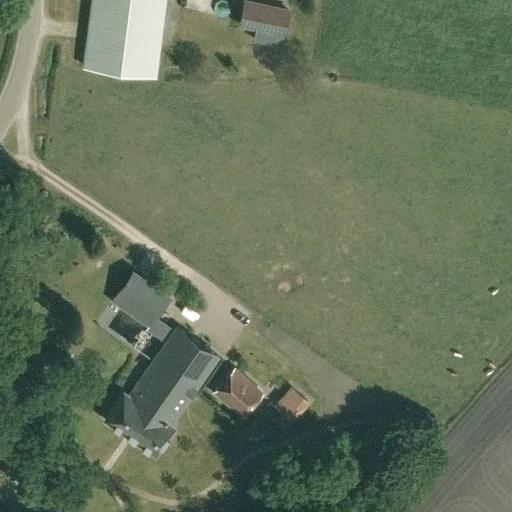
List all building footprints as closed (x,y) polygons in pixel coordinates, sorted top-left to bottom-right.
[(92,0),(85,55),(83,65),(155,75),(165,0),(92,0)] [(287,15),(260,9),(253,39),(281,45),(287,15)] [(165,321),(154,314),(147,324),(158,331),(165,321)] [(216,353),(176,325),(128,394),(123,391),(105,418),(155,452),(173,425),(168,422),(216,353)] [(234,367),(214,390),(242,415),(262,392),(234,367)] [(280,403),(299,420),(315,402),(296,385),(280,403)]
